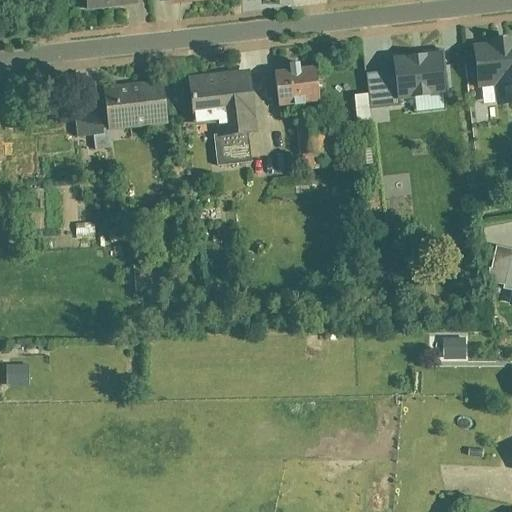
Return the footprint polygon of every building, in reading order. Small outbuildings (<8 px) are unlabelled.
[(90,0),(91,10),(143,3),(142,0),(90,0)] [(511,41),(479,44),(484,88),(500,87),(502,106),(511,105),(511,41)] [(434,66),(433,54),(392,58),(396,93),(436,89),(434,66)] [(451,65),(434,66),(436,89),(438,102),(454,100),(451,65)] [(325,104),(321,67),(281,71),(284,108),(325,104)] [(261,132),(253,70),(196,77),(201,114),(219,112),(222,137),(261,132)] [(114,131),(173,125),(168,79),(109,85),(111,101),(114,131)] [(401,148),(396,93),(374,96),(376,122),(379,151),(401,148)] [(376,122),(374,96),(358,97),(361,123),(376,122)] [(114,131),(111,101),(78,104),(82,137),(114,134),(114,131)] [(300,125),(303,156),(331,153),(328,122),(300,125)] [(8,123),(0,123),(0,161),(12,160),(8,123)] [(45,191),(46,222),(68,221),(66,190),(45,191)] [(442,360),(463,360),(463,339),(441,339),(442,360)] [(0,373),(9,374),(8,355),(0,355),(0,373)]
